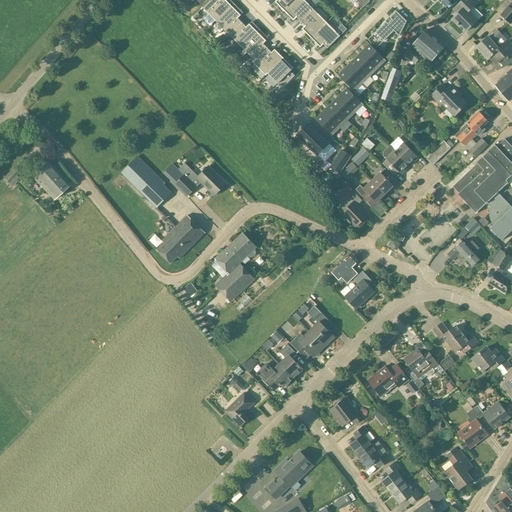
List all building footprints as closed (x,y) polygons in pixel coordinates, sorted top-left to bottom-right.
[(216,22),(232,6),(225,0),(220,0),(219,0),(211,0),(203,8),(216,22)] [(277,0),(275,2),(284,11),(295,0),(277,0)] [(304,0),(295,0),(284,11),(294,21),(297,18),(301,22),(313,9),(304,0)] [(462,0),(452,10),(457,14),(452,20),(465,33),(478,20),(470,12),(480,2),(477,0),(462,0)] [(511,8),(509,5),(500,15),(511,25),(511,23),(511,8)] [(232,6),(216,22),(230,35),(242,23),(238,19),(241,15),(232,6)] [(311,38),(327,23),(313,9),(301,22),(305,26),(302,29),(311,38)] [(386,22),(375,32),(384,41),(394,31),(399,36),(407,22),(397,11),(390,17),(390,18),(392,20),(388,23),(386,22)] [(246,27),(242,23),(230,35),(242,48),(258,32),(249,24),(246,27)] [(327,23),(311,38),(320,48),(323,44),(328,49),(340,36),(327,23)] [(511,46),(508,42),(497,29),(476,47),(487,60),(490,58),(496,65),(503,58),(505,60),(509,57),(511,60),(511,46)] [(414,64),(421,56),(430,64),(445,46),(426,30),(411,48),(404,55),(414,64)] [(258,32),(242,48),(255,60),(255,61),(267,48),(263,44),(266,41),(258,32)] [(362,52),(378,69),(386,61),(370,44),(362,52)] [(266,76),(268,74),(268,73),(283,58),(275,50),(272,53),(267,48),(255,61),(255,60),(253,63),(266,76)] [(378,69),(362,52),(354,60),(370,76),(378,69)] [(392,52),(386,58),(392,63),(396,55),(392,52)] [(293,68),(283,58),(268,73),(268,74),(282,88),(295,76),(290,71),(293,68)] [(346,68),(363,84),(370,76),(354,60),(346,68)] [(363,84),(346,68),(338,76),(355,92),(363,84)] [(381,98),(390,101),(400,72),(392,69),(381,98)] [(509,102),(511,99),(511,69),(506,75),(507,75),(495,86),(509,102)] [(452,85),(449,88),(443,83),(430,96),(440,106),(442,104),(454,117),(467,104),(457,93),(459,92),(452,85)] [(347,89),(339,97),(355,113),(363,105),(347,89)] [(339,97),(331,104),(348,120),(355,113),(339,97)] [(340,128),(348,120),(331,104),(324,112),(340,128)] [(332,136),(340,128),(324,112),(316,120),(332,136)] [(479,112),(467,124),(455,136),(470,151),(469,151),(476,158),(488,145),(482,139),(477,144),(473,139),(477,135),(479,136),(485,130),(482,128),(488,122),(479,112)] [(309,124),(298,135),(318,156),(335,139),(325,130),(320,136),(309,124)] [(361,144),(369,151),(375,144),(367,138),(361,144)] [(511,185),(511,146),(505,139),(497,147),(495,145),(483,156),(508,184),(509,183),(511,186),(511,185)] [(404,143),(395,151),(408,165),(413,161),(414,162),(418,159),(415,155),(420,151),(410,140),(405,144),(404,143)] [(426,158),(434,165),(451,148),(444,141),(426,158)] [(387,159),(387,160),(383,163),(394,176),(398,172),(401,175),(405,171),(404,169),(408,165),(395,151),(390,146),(384,152),(384,156),(387,159)] [(351,159),(358,166),(370,154),(364,147),(351,159)] [(342,150),(335,160),(344,166),(351,156),(342,150)] [(498,193),(508,184),(483,156),(476,163),(477,164),(452,187),(459,194),(458,195),(474,212),(476,214),(487,204),(490,208),(489,211),(489,215),(490,219),(492,223),(493,225),(490,228),(501,240),(511,230),(511,207),(498,193)] [(172,194),(136,158),(121,173),(157,209),(172,194)] [(9,185),(10,184),(13,187),(20,179),(18,176),(27,167),(20,161),(3,179),(9,185)] [(53,200),(70,185),(47,161),(31,176),(53,200)] [(342,173),(348,179),(359,169),(353,163),(342,173)] [(208,167),(197,177),(193,181),(185,174),(174,185),(186,198),(197,187),(201,182),(215,196),(226,184),(208,167)] [(400,184),(387,172),(385,169),(371,182),(384,195),(389,190),(391,193),(400,184)] [(382,201),(380,198),(384,195),(371,182),(364,189),(360,185),(355,190),(362,196),(362,197),(374,209),(382,201)] [(340,207),(344,211),(342,213),(356,227),(367,217),(357,206),(362,201),(354,193),(351,189),(346,194),(349,197),(341,204),(340,207)] [(415,217),(422,223),(426,219),(419,213),(415,217)] [(179,259),(205,233),(187,216),(161,241),(163,243),(156,250),(170,264),(177,257),(179,259)] [(479,220),(483,226),(488,222),(484,216),(479,220)] [(461,240),(470,231),(471,233),(478,227),(473,222),(471,220),(456,235),(461,240)] [(256,251),(254,249),(256,248),(243,233),(215,259),(227,272),(214,285),(231,303),(255,280),(240,264),(248,256),(249,258),(252,258),(256,255),(256,251)] [(400,234),(399,233),(396,238),(402,242),(403,240),(405,241),(407,238),(400,234)] [(474,239),(468,242),(474,252),(479,249),(474,239)] [(400,244),(392,240),(389,246),(397,250),(400,244)] [(461,260),(464,257),(473,267),(480,261),(462,242),(456,247),(455,247),(447,255),(453,261),(457,257),(460,260),(461,259),(461,260)] [(511,282),(500,275),(503,271),(504,271),(511,258),(511,257),(499,249),(487,260),(488,262),(498,268),(496,272),(489,284),(504,294),(511,282)] [(347,284),(358,274),(352,268),(356,264),(350,258),(346,262),(344,260),(331,273),(338,281),(341,278),(347,284)] [(359,284),(352,291),(347,286),(340,292),(356,309),(374,292),(368,285),(372,282),(363,273),(355,280),(359,284)] [(191,282),(183,288),(190,297),(198,291),(191,282)] [(304,303),(294,315),(299,320),(310,308),(304,303)] [(315,326),(309,332),(324,348),(334,338),(331,335),(337,329),(315,306),(308,313),(312,317),(309,320),(315,326)] [(440,340),(443,337),(455,353),(460,349),(464,354),(477,343),(474,338),(468,342),(456,326),(449,332),(442,323),(432,330),(440,340)] [(278,344),(283,338),(276,331),(271,336),(278,344)] [(286,338),(291,341),(295,336),(290,332),(286,338)] [(306,360),(311,355),(314,358),(324,348),(309,332),(304,337),(300,333),(290,343),(306,360)] [(404,360),(410,367),(405,370),(414,382),(419,378),(421,380),(427,376),(429,377),(434,373),(434,371),(432,370),(438,365),(420,342),(413,347),(416,351),(404,360)] [(285,358),(278,365),(292,380),(302,370),(292,359),(297,354),(287,344),(279,352),(285,358)] [(492,351),(490,353),(486,348),(472,358),(483,372),(491,366),(493,369),(504,361),(499,355),(497,356),(492,351)] [(440,362),(446,370),(455,362),(449,354),(440,362)] [(257,364),(251,358),(244,365),(251,372),(256,367),(255,366),(257,364)] [(511,365),(508,360),(498,368),(509,381),(502,387),(511,399),(511,365)] [(275,391),(281,386),(283,388),(292,380),(278,365),(274,370),(266,363),(257,372),(275,391)] [(409,380),(397,364),(389,371),(385,367),(367,381),(380,398),(396,385),(398,388),(409,380)] [(232,374),(227,379),(241,392),(245,388),(234,377),(234,376),(232,374)] [(473,385),(469,380),(459,387),(463,392),(473,385)] [(456,387),(452,382),(446,387),(449,390),(447,392),(448,393),(456,387)] [(245,411),(254,403),(244,393),(225,412),(240,427),(250,417),(245,411)] [(342,426),(350,420),(355,426),(365,417),(361,411),(358,413),(346,398),(330,411),(342,426)] [(498,403),(484,413),(478,405),(472,410),(473,411),(480,419),(484,416),(494,430),(510,418),(498,403)] [(487,435),(477,421),(480,419),(473,411),(472,410),(466,414),(469,418),(467,420),(470,424),(458,434),(469,449),(487,435)] [(380,411),(374,414),(381,424),(386,420),(380,411)] [(373,446),(365,436),(369,432),(364,425),(352,434),(357,440),(350,445),(359,457),(373,446)] [(385,453),(381,456),(373,446),(359,457),(368,468),(375,463),(379,468),(390,460),(385,453)] [(460,451),(459,452),(455,447),(446,454),(454,465),(444,472),(458,490),(472,480),(466,473),(472,468),(460,451)] [(277,499),(290,487),(290,488),(313,466),(299,452),(285,466),(283,463),(275,471),(280,477),(276,480),(275,478),(265,488),(277,499)] [(405,483),(396,472),(400,468),(396,462),(384,470),(389,476),(382,481),(391,493),(405,483)] [(417,489),(413,493),(405,483),(391,493),(399,504),(406,499),(410,504),(422,496),(417,489)] [(436,511),(432,507),(446,496),(438,486),(428,494),(427,495),(431,499),(414,511),(436,511)] [(511,511),(511,491),(510,489),(499,497),(502,501),(495,507),(499,511),(511,511)] [(281,510),(277,511),(305,511),(298,500),(281,510)]
